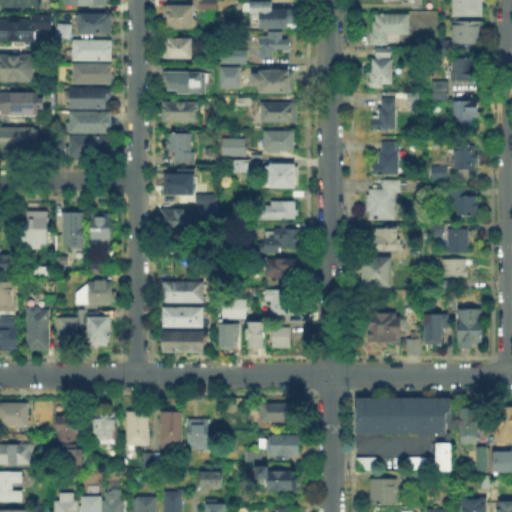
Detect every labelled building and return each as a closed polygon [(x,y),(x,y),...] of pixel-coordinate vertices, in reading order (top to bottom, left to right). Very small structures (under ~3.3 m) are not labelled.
[(0,0),(41,0),(41,8),(0,8),(0,0)] [(453,15),(453,0),(483,0),(483,15),(453,15)] [(201,1),(218,1),(218,9),(201,9),(201,1)] [(164,7),(194,8),(194,28),(164,28),(164,7)] [(288,22),(288,30),(261,30),(261,22),(254,22),(254,10),(298,10),(298,22),(288,22)] [(115,15),(115,33),(82,33),(82,15),(115,15)] [(382,46),(373,46),(373,15),(409,15),(409,36),(399,36),(399,46),(382,46)] [(0,19),(34,19),(34,41),(0,41),(0,19)] [(454,43),(454,39),(454,22),(482,22),(482,43),(454,43)] [(71,25),(71,39),(58,39),(58,25),(71,25)] [(274,58),(261,58),(261,35),(291,35),(291,49),(274,49),(274,58)] [(454,39),(454,43),(454,47),(438,47),(439,39),(454,39)] [(192,40),(192,58),(164,58),(165,40),(192,40)] [(75,41),(112,42),(112,61),(75,60),(75,41)] [(393,88),(372,88),(372,60),(378,60),(378,50),(393,50),(393,88)] [(248,52),(248,63),(222,63),(222,52),(248,52)] [(0,56),(34,56),(34,82),(0,82),(0,56)] [(476,81),(453,81),(453,61),(476,61),(476,81)] [(75,85),(75,66),(112,66),(112,86),(75,85)] [(222,69),(242,69),(242,88),(222,87),(222,69)] [(255,85),(255,72),(297,72),(296,92),(261,92),(261,85),(255,85)] [(169,74),(208,74),(208,93),(169,93),(169,74)] [(449,84),(449,101),(435,101),(435,83),(449,84)] [(70,109),(70,90),(108,90),(108,110),(70,109)] [(0,115),(0,92),(39,92),(39,115),(0,115)] [(240,107),(240,98),(252,98),(252,107),(240,107)] [(397,99),(397,131),(370,131),(370,115),(377,115),(377,106),(383,106),(383,99),(397,99)] [(472,127),(453,127),(453,100),(478,100),(478,113),(472,113),(472,127)] [(164,103),(200,103),(200,122),(164,122),(164,103)] [(263,104),(298,104),(298,123),(263,122),(263,104)] [(72,132),(72,113),(113,113),(113,132),(72,132)] [(0,125),(20,125),(20,128),(39,128),(39,151),(0,151),(0,125)] [(295,131),(295,153),(266,152),(266,131),(295,131)] [(193,133),(193,152),(195,152),(195,162),(176,162),(176,152),(170,152),(170,133),(193,133)] [(72,159),(72,136),(112,136),(112,159),(72,159)] [(223,138),(247,137),(247,156),(223,156),(223,138)] [(399,144),(399,175),(373,175),(373,161),(379,161),(379,144),(399,144)] [(478,147),(478,169),(456,169),(456,147),(478,147)] [(246,171),(247,158),(229,158),(228,170),(246,171)] [(268,162),(268,185),(292,185),(292,162),(268,162)] [(430,177),(430,164),(447,165),(447,177),(430,177)] [(196,172),(196,194),(166,194),(166,172),(196,172)] [(369,190),(384,190),(384,181),(398,181),(397,220),(369,219),(369,190)] [(466,189),(466,196),(479,196),(479,217),(453,217),(454,205),(446,205),(446,189),(466,189)] [(216,196),(216,204),(223,204),(223,213),(207,213),(207,204),(199,204),(199,196),(216,196)] [(268,219),(268,202),(297,202),(297,220),(268,219)] [(50,210),(50,245),(26,245),(27,210),(50,210)] [(161,231),(161,210),(205,210),(204,231),(161,231)] [(60,236),(64,236),(64,213),(84,213),(84,251),(60,251),(60,236)] [(93,214),(112,214),(112,244),(93,244),(93,214)] [(432,237),(432,225),(447,225),(447,231),(469,231),(469,253),(448,253),(448,237),(432,237)] [(285,253),(260,253),(260,231),(283,231),(283,228),(299,228),(299,248),(285,248),(285,253)] [(398,231),(398,251),(376,250),(376,231),(398,231)] [(0,257),(19,258),(19,273),(0,273),(0,257)] [(392,259),(392,287),(364,287),(364,259),(392,259)] [(261,260),(298,260),(298,278),(261,278),(261,260)] [(96,261),(99,262),(101,263),(102,265),(102,268),(102,269),(101,272),(99,274),(96,274),(93,274),(91,273),(90,271),(89,269),(89,267),(90,264),(92,263),(94,261),(96,261)] [(467,261),(467,278),(445,278),(445,261),(467,261)] [(113,281),(113,304),(78,304),(78,294),(77,293),(89,283),(89,281),(113,281)] [(207,283),(206,303),(164,303),(164,282),(207,283)] [(0,283),(18,284),(17,311),(0,311),(0,283)] [(296,291),(296,314),(270,314),(270,291),(296,291)] [(449,310),(449,294),(457,294),(457,310),(449,310)] [(220,317),(245,317),(244,298),(220,299),(220,317)] [(163,327),(163,307),(205,308),(205,328),(163,327)] [(28,310),(51,310),(51,350),(28,350),(28,310)] [(459,346),(459,310),(485,310),(485,346),(459,346)] [(371,315),(401,315),(401,342),(371,342),(371,315)] [(90,343),(90,316),(114,316),(114,343),(90,343)] [(428,316),(450,316),(450,331),(441,331),(441,341),(428,341),(428,316)] [(57,348),(57,317),(80,318),(80,348),(57,348)] [(19,351),(0,351),(0,328),(1,329),(1,318),(19,318),(19,351)] [(221,349),(221,325),(236,325),(236,349),(221,349)] [(266,325),(265,348),(250,348),(250,325),(266,325)] [(289,326),(289,344),(270,344),(271,326),(289,326)] [(163,352),(163,333),(205,333),(205,353),(163,352)] [(422,336),(422,354),(411,354),(411,336),(422,336)] [(449,400),(449,434),(359,434),(359,399),(449,400)] [(0,404),(29,404),(29,426),(0,426),(0,404)] [(289,405),(289,422),(262,422),(262,404),(289,405)] [(511,405),(511,441),(491,441),(490,406),(511,405)] [(457,406),(475,406),(475,442),(457,442),(457,406)] [(173,452),(162,452),(162,411),(184,411),(184,442),(173,442),(173,452)] [(117,413),(117,440),(96,439),(96,413),(117,413)] [(128,413),(150,413),(150,445),(128,445),(128,413)] [(59,454),(59,416),(81,416),(81,451),(83,451),(83,464),(66,464),(66,454),(59,454)] [(210,421),(209,447),(190,447),(190,421),(210,421)] [(268,437),(299,437),(299,454),(268,454),(268,437)] [(454,443),(454,472),(437,472),(437,471),(407,471),(407,458),(438,458),(438,443),(454,443)] [(0,464),(0,445),(32,445),(32,464),(0,464)] [(484,445),(484,472),(474,472),(473,445),(484,445)] [(491,449),(491,471),(511,471),(511,449),(491,449)] [(263,452),(262,461),(250,461),(250,452),(263,452)] [(154,454),(153,468),(146,468),(146,454),(154,454)] [(378,459),(378,471),(359,471),(359,459),(378,459)] [(273,467),(273,471),(295,471),(295,494),(268,494),(268,481),(258,481),(258,467),(273,467)] [(225,472),(225,488),(204,488),(204,472),(225,472)] [(0,473),(24,473),(24,485),(18,485),(18,492),(24,492),(24,502),(0,502),(0,473)] [(372,481),(398,481),(398,503),(372,503),(372,481)] [(185,492),(184,511),(166,511),(166,492),(185,492)] [(56,511),(57,494),(79,494),(79,511),(56,511)] [(105,511),(105,494),(125,494),(125,511),(105,511)] [(84,511),(84,497),(101,497),(101,511),(84,511)] [(137,511),(137,498),(158,498),(158,511),(137,511)] [(461,511),(461,498),(489,498),(489,511),(461,511)] [(219,499),(219,504),(226,504),(226,511),(207,511),(207,499),(219,499)] [(511,511),(500,511),(500,502),(511,502),(511,511)]
